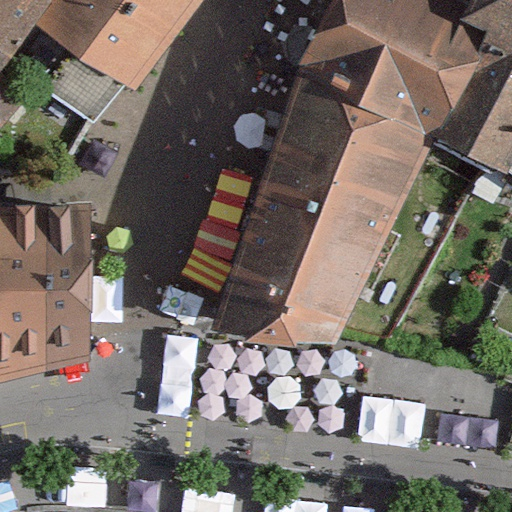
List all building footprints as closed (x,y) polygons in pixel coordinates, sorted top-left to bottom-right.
[(0,0),(0,119),(22,86),(66,18),(77,0),(0,0)] [(226,0),(77,0),(66,18),(82,30),(157,85),(226,0)] [(348,0),(325,60),(434,103),(475,0),(348,0)] [(504,132),(511,112),(511,0),(475,0),(434,103),(504,132)] [(82,30),(66,18),(22,86),(39,97),(44,88),(115,133),(149,92),(77,38),(82,30)] [(349,318),(434,103),(325,60),(226,311),(349,318)] [(22,86),(0,119),(0,141),(16,159),(55,108),(39,97),(22,86)] [(0,373),(42,369),(35,220),(0,215),(0,373)] [(75,217),(35,220),(42,369),(86,366),(75,217)]
